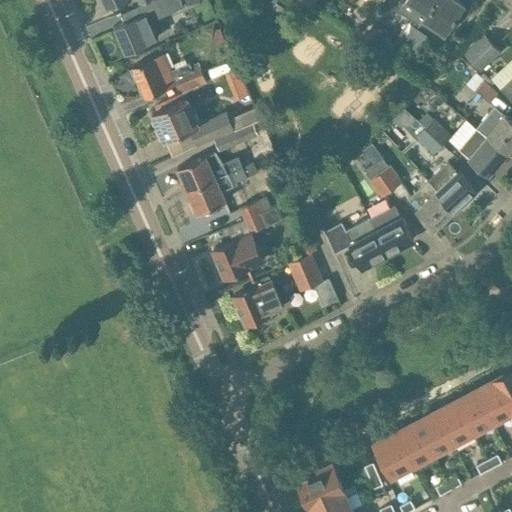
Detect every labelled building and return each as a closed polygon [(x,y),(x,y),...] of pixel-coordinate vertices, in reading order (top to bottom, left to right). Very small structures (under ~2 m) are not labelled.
[(126,23),(116,27),(126,51),(160,36),(153,20),(181,8),(177,0),(151,0),(142,4),(122,13),(126,23)] [(406,0),(399,11),(420,25),(424,19),(427,13),(428,14),(436,0),(406,0)] [(465,2),(461,0),(436,0),(428,14),(427,13),(424,19),(446,33),(465,2)] [(192,29),(201,26),(198,19),(189,22),(192,29)] [(409,20),(397,38),(407,45),(419,27),(409,20)] [(381,45),(390,31),(375,21),(366,35),(381,45)] [(215,44),(225,39),(220,27),(209,32),(215,44)] [(429,34),(419,27),(407,45),(417,51),(429,34)] [(485,31),(464,51),(482,70),(503,50),(485,31)] [(196,71),(190,59),(187,61),(185,57),(175,63),(176,66),(173,67),(167,53),(153,58),(133,67),(146,96),(180,81),(184,90),(201,82),(196,71)] [(249,94),(238,64),(225,69),(236,98),(249,94)] [(511,76),(501,87),(511,98),(511,76)] [(500,90),(484,78),(475,88),(491,101),(500,90)] [(187,97),(153,111),(165,139),(190,128),(198,144),(235,128),(226,110),(201,121),(196,110),(193,111),(187,97)] [(495,105),(477,126),(486,134),(507,151),(511,155),(511,118),(505,112),(495,105)] [(230,118),(239,114),(235,106),(226,110),(230,118)] [(454,134),(435,116),(425,127),(443,144),(454,134)] [(467,118),(450,139),(460,147),(459,148),(468,156),(488,173),(507,151),(486,134),(477,126),(467,118)] [(215,139),(220,150),(259,134),(254,121),(215,139)] [(416,135),(435,153),(443,144),(425,127),(416,135)] [(239,153),(224,160),(217,150),(178,167),(183,179),(180,180),(185,192),(245,165),(239,153)] [(384,155),(373,162),(392,189),(403,181),(384,155)] [(254,161),(258,171),(270,165),(266,156),(254,161)] [(450,161),(429,180),(455,208),(475,189),(450,161)] [(392,189),(373,162),(365,168),(371,177),(369,179),(382,196),(392,189)] [(227,200),(222,188),(234,183),(234,181),(249,175),(245,165),(185,192),(189,200),(192,199),(198,213),(227,200)] [(429,180),(408,199),(433,227),(455,208),(429,180)] [(240,207),(244,218),(264,210),(259,199),(240,207)] [(395,204),(370,217),(388,251),(414,238),(402,216),(395,204)] [(233,241),(214,249),(226,277),(250,267),(264,261),(258,248),(252,233),(283,220),(279,212),(277,207),(273,209),(264,212),(262,213),(245,220),(228,227),(228,228),(233,241)] [(363,265),(388,251),(370,217),(347,229),(342,220),(325,229),(336,254),(353,245),(363,265)] [(312,237),(304,241),(309,251),(317,247),(312,237)] [(290,261),(301,289),(324,279),(312,251),(290,261)] [(270,313),(288,304),(276,277),(258,285),(234,295),(246,323),(270,313)] [(511,368),(497,377),(511,406),(511,368)] [(493,420),(511,410),(511,406),(497,377),(476,388),(493,420)] [(473,431),(493,420),(476,388),(456,399),(473,431)] [(453,442),(473,431),(456,399),(435,409),(453,442)] [(432,453),(453,442),(435,409),(415,420),(432,453)] [(412,463),(432,453),(415,420),(395,431),(412,463)] [(392,474),(412,463),(395,431),(374,442),(392,474)] [(488,459),(492,467),(502,461),(498,453),(488,459)] [(488,459),(477,464),(481,472),(492,467),(488,459)] [(370,476),(379,472),(374,461),(366,465),(370,476)] [(300,481),(310,504),(344,489),(334,465),(333,466),(332,462),(318,468),(320,471),(309,476),(310,476),(300,481)] [(447,480),(451,488),(462,482),(456,471),(446,477),(447,480)] [(375,487),(383,483),(379,472),(370,476),(375,487)] [(451,488),(447,480),(437,486),(441,494),(451,488)] [(314,511),(347,511),(353,510),(344,489),(310,504),(314,511)] [(411,499),(401,505),(404,511),(406,511),(411,509),(416,507),(411,499)] [(381,508),(382,511),(395,511),(392,503),(381,508)]
